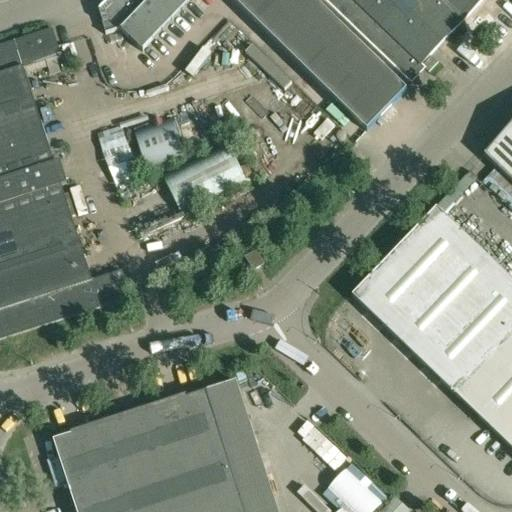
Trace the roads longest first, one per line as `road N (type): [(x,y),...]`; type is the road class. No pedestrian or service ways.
road 1 (unclassified): [(266,315),(511,59)]
road 2 (unclassified): [(0,398),(266,315)]
road 3 (unclassified): [(462,511),(266,315)]
